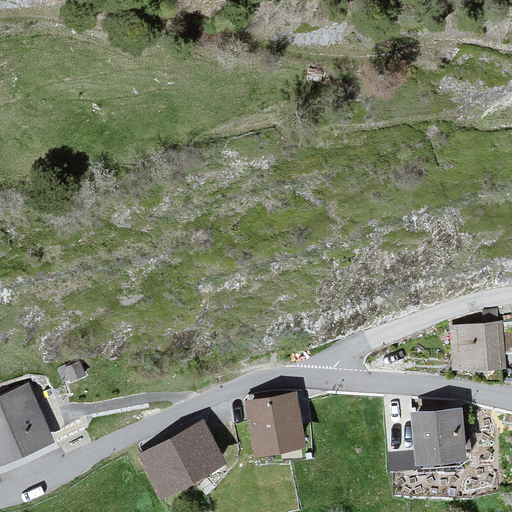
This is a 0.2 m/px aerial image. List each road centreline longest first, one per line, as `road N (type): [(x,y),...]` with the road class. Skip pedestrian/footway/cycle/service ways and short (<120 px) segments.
road 1 (tertiary): [(0,497),(237,392),(278,379),(328,378)]
road 2 (residential): [(511,298),(369,344),(328,378)]
road 3 (tertiary): [(328,378),(439,387),(511,404)]
